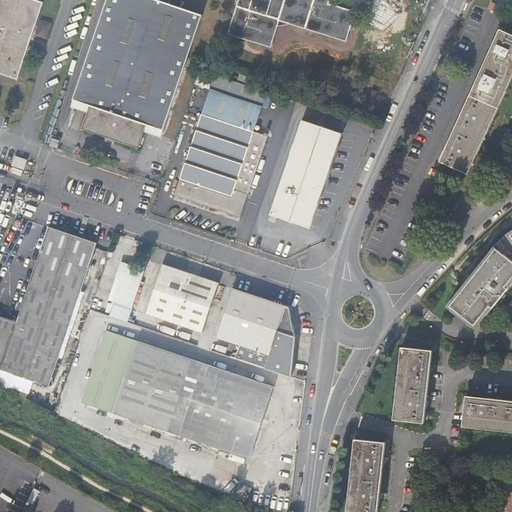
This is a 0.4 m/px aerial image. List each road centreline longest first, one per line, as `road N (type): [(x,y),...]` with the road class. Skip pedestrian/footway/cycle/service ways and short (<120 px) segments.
road 1 (unknown): [(280,431),(263,465),(244,469),(95,419),(75,397),(95,330),(105,326),(277,380),(281,420)]
road 2 (unknown): [(387,152),(312,113),(282,128),(255,213),(340,254)]
road 3 (tertiary): [(456,0),(348,242)]
road 4 (unclassified): [(291,282),(119,222)]
road 5 (residential): [(392,299),(511,191)]
road 6 (unclassified): [(119,222),(127,195),(48,167),(39,194)]
